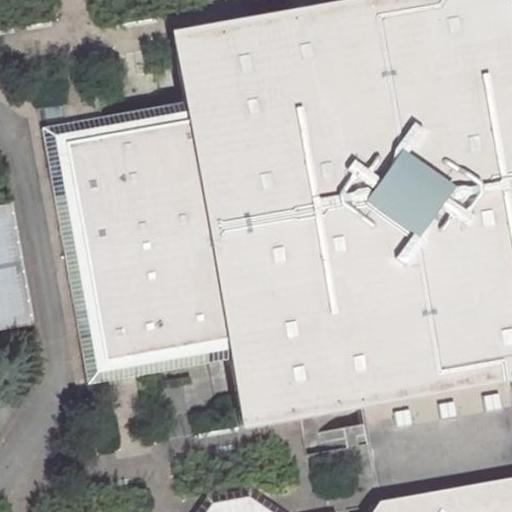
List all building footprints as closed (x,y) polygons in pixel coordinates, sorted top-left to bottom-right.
[(511,0),(358,0),(290,11),(165,34),(171,68),(120,77),(126,112),(42,127),(53,197),(74,315),(86,386),(156,375),(163,418),(209,412),(217,400),(233,398),(238,432),(361,410),(511,381),(511,0)] [(288,0),(290,11),(358,0),(288,0)] [(0,327),(24,323),(74,315),(53,197),(4,205),(0,205),(0,327)] [(511,381),(361,410),(377,500),(511,481),(511,381)] [(511,511),(511,481),(377,500),(369,511),(511,511)] [(335,511),(333,511),(282,511),(253,491),(205,498),(196,511),(335,511)]
